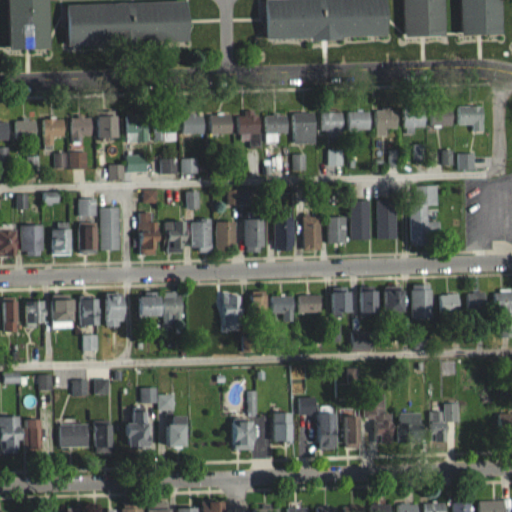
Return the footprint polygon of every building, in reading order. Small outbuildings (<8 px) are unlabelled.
[(44,0),(46,47),(6,48),(4,0),(44,0)] [(153,0),(183,0),(184,40),(64,44),(63,3),(153,0)] [(339,40),(307,40),(307,37),(262,38),(261,0),(381,0),(382,36),(339,37),(339,40)] [(440,0),(441,35),(401,36),(400,0),(440,0)] [(497,0),(499,34),(458,35),(456,0),(497,0)] [(480,129),(481,104),(473,104),(473,102),(468,102),(468,104),(456,104),(456,122),(470,122),(470,129),(480,129)] [(449,105),(443,105),(443,103),(430,103),(430,122),(449,122),(449,105)] [(373,109),(373,134),(384,134),(384,126),(394,127),(395,109),(387,108),(388,106),(384,106),(381,106),(381,109),(373,109)] [(346,110),(354,110),(354,107),(360,107),(360,111),(367,111),(366,127),(346,127),(346,110)] [(111,109),(111,111),(112,111),(112,119),(113,120),(113,122),(112,123),(112,127),(113,127),(113,134),(111,136),(93,136),(93,114),(93,109),(111,109)] [(340,110),(318,110),(318,129),(324,129),(324,133),(327,133),(327,136),(343,136),(343,133),(338,130),(339,129),(340,128),(340,110)] [(422,125),(422,110),(401,110),(401,125),(403,125),(403,131),(411,132),(412,125),(422,125)] [(200,114),(194,114),(194,111),(187,111),(187,113),(180,113),(180,131),(200,131),(200,114)] [(290,111),(290,142),(312,142),(312,111),(290,111)] [(123,112),(150,113),(150,126),(145,126),(145,139),(123,139),(123,112)] [(227,112),(207,113),(207,132),(228,131),(227,112)] [(263,114),(262,140),(274,140),(275,132),(284,132),(285,114),(277,114),(277,112),(270,112),(270,114),(263,114)] [(256,114),(235,114),(236,132),(237,132),(237,139),(246,139),(246,145),(257,145),(257,130),(256,128),(256,114)] [(88,132),(88,115),(68,115),(68,140),(78,140),(78,132),(88,132)] [(33,136),(33,118),(26,118),(26,116),(20,116),(20,119),(13,119),(13,136),(33,136)] [(173,117),(152,117),(152,137),(173,137),(173,117)] [(40,118),(40,143),(50,143),(50,135),(61,135),(60,118),(40,118)] [(411,143),(422,143),(422,158),(411,158),(411,143)] [(326,148),(336,148),(336,152),(340,152),(340,164),(325,163),(326,148)] [(387,148),(387,164),(396,164),(396,148),(387,148)] [(441,148),(450,148),(450,163),(440,163),(441,148)] [(67,150),(84,150),(84,167),(66,167),(67,150)] [(53,151),(53,166),(63,166),(63,151),(53,151)] [(471,151),(456,152),(456,168),(471,168),(471,159),(471,151)] [(142,152),(124,152),(124,171),(143,171),(142,152)] [(290,152),(303,152),(302,168),(290,167),(290,152)] [(25,155),(36,155),(36,173),(25,173),(25,155)] [(194,155),(179,156),(179,171),(196,171),(196,167),(194,166),(194,155)] [(450,156),(439,156),(440,171),(450,171),(450,156)] [(158,157),(173,157),(173,172),(158,172),(158,157)] [(52,173),(62,173),(62,159),(52,159),(52,173)] [(302,176),(302,160),(289,160),(289,176),(302,176)] [(121,163),(106,163),(106,177),(121,178),(121,163)] [(178,164),(178,179),(194,179),(193,164),(178,164)] [(105,185),(120,186),(120,170),(106,170),(105,185)] [(437,230),(436,220),(425,220),(425,204),(435,204),(435,184),(412,184),(413,202),(408,202),(409,239),(413,239),(413,242),(424,242),(424,230),(437,230)] [(153,188),(141,188),(140,200),(153,201),(153,188)] [(235,202),(236,188),(225,188),(225,202),(231,202),(235,202)] [(237,188),(237,202),(239,202),(249,202),(250,188),(237,188)] [(196,189),(184,189),(184,206),(187,206),(196,206),(196,189)] [(40,190),(40,199),(42,201),(43,203),(50,203),(50,201),(55,201),(55,190),(40,190)] [(25,192),(25,206),(15,206),(15,192),(25,192)] [(153,208),(153,195),(140,195),(140,209),(153,208)] [(224,211),(245,210),(245,196),(223,196),(224,211)] [(76,197),(76,214),(93,214),(93,197),(76,197)] [(195,215),(195,197),(183,197),(183,215),(195,215)] [(366,198),(347,198),(348,238),(367,237),(366,198)] [(374,199),(374,237),(393,237),(393,199),(374,199)] [(115,206),(97,206),(98,247),(116,247),(115,206)] [(137,210),(137,221),(135,221),(135,228),(137,228),(137,252),(151,252),(151,239),(155,239),(155,220),(150,220),(148,218),(148,210),(137,210)] [(317,214),(306,215),(306,212),(301,213),(301,214),(300,214),(300,246),(317,246),(317,214)] [(325,215),(325,241),(343,241),(343,215),(325,215)] [(207,216),(197,216),(197,219),(188,219),(189,246),(195,245),(195,250),(208,250),(207,216)] [(241,216),(241,244),(244,244),(244,250),(258,250),(258,241),(259,241),(259,216),(241,216)] [(271,216),(271,248),(288,248),(288,243),(290,243),(291,217),(271,216)] [(181,219),(162,220),(162,226),(164,231),(161,231),(161,246),(163,250),(178,250),(178,246),(179,245),(179,239),(182,237),(182,233),(181,232),(181,230),(182,229),(182,226),(181,225),(181,219)] [(231,219),(212,219),(212,245),(218,245),(218,250),(226,250),(226,246),(232,246),(231,219)] [(93,220),(76,220),(76,248),(77,248),(77,251),(93,251),(93,247),(94,247),(94,224),(93,224),(93,220)] [(49,223),(49,252),(67,252),(67,227),(66,225),(66,221),(56,221),(56,223),(49,223)] [(18,223),(18,251),(39,252),(39,224),(18,223)] [(12,238),(0,238),(0,264),(13,264),(12,238)] [(409,283),(409,288),(409,316),(429,315),(429,288),(428,288),(428,283),(409,283)] [(357,284),(357,309),(358,310),(358,314),(375,314),(375,310),(372,308),(372,288),(371,284),(357,284)] [(381,284),(381,310),(398,310),(398,284),(381,284)] [(331,285),(331,291),(328,291),(328,311),(330,311),(330,316),(338,315),(338,310),(346,310),(346,290),(344,289),(344,285),(331,285)] [(498,287),(498,291),(492,291),(492,308),(503,308),(503,314),(510,314),(510,291),(509,291),(509,287),(498,287)] [(262,289),(246,289),(246,316),(264,316),(264,293),(262,291),(262,289)] [(227,290),(219,290),(220,322),(238,322),(238,303),(237,302),(237,293),(227,294),(227,290)] [(471,290),(471,292),(465,292),(465,308),(483,308),(482,290),(471,290)] [(103,325),(118,324),(118,320),(120,320),(120,300),(119,300),(119,291),(102,291),(103,325)] [(161,291),(161,321),(169,321),(169,319),(179,319),(179,291),(161,291)] [(455,292),(437,293),(438,310),(456,310),(455,292)] [(49,293),(49,296),(48,298),(48,319),(49,320),(49,325),(50,326),(68,326),(68,304),(67,304),(68,297),(66,295),(66,293),(49,293)] [(316,293),(296,294),(296,310),(317,310),(317,296),(316,293)] [(76,294),(76,323),(95,323),(94,297),(90,297),(87,296),(87,294),(76,294)] [(155,294),(135,295),(135,314),(156,314),(155,294)] [(289,294),(269,295),(269,319),(290,319),(289,294)] [(2,329),(14,329),(13,295),(1,296),(2,329)] [(23,300),(41,300),(41,320),(33,320),(33,325),(24,325),(23,300)] [(337,323),(325,323),(325,339),(337,339),(337,323)] [(510,329),(498,329),(498,343),(510,343),(510,329)] [(350,330),(353,330),(362,330),(368,334),(368,345),(350,345),(350,330)] [(337,347),(337,332),(327,333),(327,347),(337,347)] [(94,333),(80,333),(80,348),(94,348),(94,333)] [(425,339),(412,338),(412,347),(425,347),(425,339)] [(354,365),(345,366),(346,382),(355,381),(354,365)] [(17,370),(17,382),(2,382),(1,371),(17,370)] [(36,372),(50,372),(50,388),(44,388),(36,388),(36,372)] [(344,387),(355,388),(355,374),(345,374),(344,387)] [(92,376),(106,376),(106,392),(92,392),(92,376)] [(70,377),(85,377),(85,393),(70,393),(70,377)] [(91,400),(106,400),(106,384),(91,385),(91,400)] [(154,385),(154,400),(148,400),(138,401),(138,385),(154,385)] [(84,386),(69,386),(70,402),(84,402),(84,386)] [(254,388),(245,388),(246,413),(252,413),(255,413),(254,388)] [(156,392),(156,407),(159,407),(171,407),(171,392),(156,392)] [(361,392),(361,415),(366,415),(372,415),(372,440),(388,439),(388,411),(381,411),(381,392),(361,392)] [(154,409),(153,393),(138,394),(138,409),(154,409)] [(312,394),(296,395),(297,413),(305,412),(313,412),(312,394)] [(154,416),(171,416),(171,400),(155,400),(154,416)] [(442,401),(455,400),(455,418),(449,418),(442,418),(442,401)] [(296,421),(312,420),(311,403),(295,404),(296,421)] [(329,406),(325,403),(318,404),(318,409),(314,409),(315,446),(331,446),(330,410),(329,410),(329,406)] [(439,408),(439,420),(442,420),(442,438),(427,438),(427,408),(439,408)] [(129,409),(129,420),(123,420),(123,433),(125,433),(125,443),(145,443),(145,420),(143,420),(143,409),(129,409)] [(271,410),(271,438),(289,438),(289,410),(271,410)] [(418,410),(418,439),(395,439),(395,421),(397,421),(397,410),(418,410)] [(511,411),(511,429),(497,429),(497,411),(511,411)] [(167,412),(167,421),(163,421),(163,443),(180,443),(180,412),(167,412)] [(355,413),(356,445),(342,445),(341,413),(355,413)] [(18,414),(0,414),(0,450),(2,451),(15,450),(15,438),(18,437),(18,414)] [(36,416),(37,445),(21,446),(21,425),(22,425),(22,416),(36,416)] [(91,418),(92,444),(93,444),(93,450),(107,450),(107,443),(108,443),(108,418),(91,418)] [(250,418),(250,446),(230,446),(230,418),(250,418)] [(56,422),(84,421),(85,443),(57,444),(56,422)] [(196,511),(196,498),(219,498),(219,511),(196,511)] [(477,511),(477,499),(502,498),(502,511),(477,511)] [(451,511),(451,500),(468,499),(468,511),(451,511)] [(120,500),(120,505),(118,505),(118,511),(140,511),(140,505),(137,505),(137,500),(120,500)] [(422,501),(422,511),(442,511),(442,500),(422,501)] [(395,511),(395,502),(408,501),(414,501),(414,511),(395,511)] [(259,502),(259,506),(254,506),(254,511),(276,511),(276,506),(268,506),(268,502),(259,502)] [(368,511),(368,502),(388,502),(388,511),(368,511)] [(341,511),(341,504),(361,503),(361,511),(341,511)]
